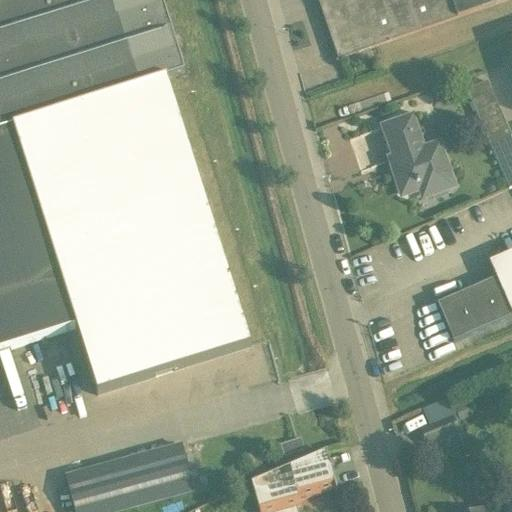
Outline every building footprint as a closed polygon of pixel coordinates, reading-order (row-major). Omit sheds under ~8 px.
[(0,0),(0,355),(17,350),(76,331),(97,396),(251,348),(166,82),(184,76),(175,47),(183,45),(180,36),(172,38),(171,35),(160,0),(0,0)] [(316,0),(337,60),(510,0),(316,0)] [(511,140),(487,83),(466,92),(508,190),(511,188),(511,140)] [(421,151),(410,120),(382,130),(397,172),(393,173),(401,196),(420,190),(419,185),(431,181),(432,185),(440,191),(447,189),(450,180),(437,145),(421,151)] [(511,255),(489,265),(496,281),(437,306),(453,344),(511,318),(511,255)] [(466,441),(461,429),(462,428),(450,399),(425,410),(431,425),(419,430),(426,450),(458,436),(461,443),(466,441)] [(296,442),(280,447),(284,458),(303,452),(300,440),(296,442)] [(65,481),(73,511),(139,511),(195,496),(182,449),(181,447),(65,481)] [(287,470),(250,487),(256,511),(285,511),(301,508),(299,502),(338,492),(331,471),(325,452),(287,470)] [(252,482),(265,478),(257,454),(244,458),(252,482)] [(482,511),(491,507),(484,490),(474,495),(481,511),(478,511),(482,511)]
